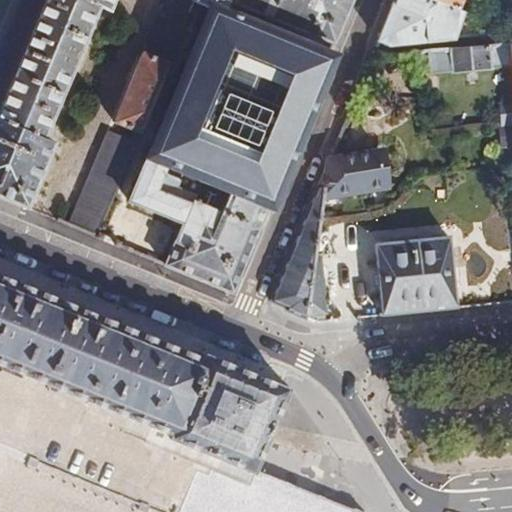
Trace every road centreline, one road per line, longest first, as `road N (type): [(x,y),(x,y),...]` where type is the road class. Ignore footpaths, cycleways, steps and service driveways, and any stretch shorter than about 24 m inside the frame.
road 1 (residential): [(233,332),(370,0)]
road 2 (primary): [(0,236),(233,332)]
road 3 (primary): [(337,379),(390,470),(425,501),(449,508),(511,500)]
road 4 (residential): [(511,332),(388,342),(356,355),(337,379)]
